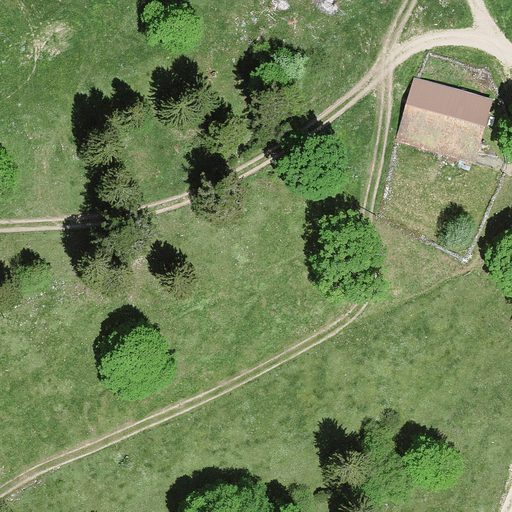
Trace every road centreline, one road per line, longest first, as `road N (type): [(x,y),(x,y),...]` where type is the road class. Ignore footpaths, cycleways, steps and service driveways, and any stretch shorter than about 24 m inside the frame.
road 1 (track): [(0,496),(267,370),(352,319),(370,276),(388,60),(409,0)]
road 2 (track): [(0,225),(116,217),(196,194),(293,141),(412,44),(494,39)]
